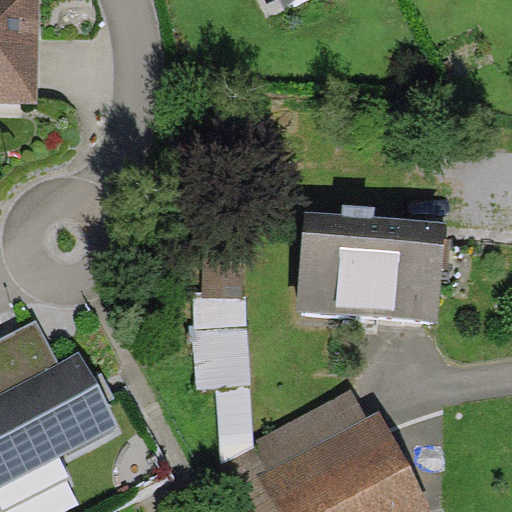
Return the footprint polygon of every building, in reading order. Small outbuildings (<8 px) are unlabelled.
[(37,0),(0,0),(0,104),(34,105),(37,0)] [(303,318),(435,330),(443,243),(374,237),(375,222),(346,219),(344,235),(311,232),(303,318)] [(209,299),(248,297),(246,263),(208,265),(209,299)] [(61,379),(36,330),(0,348),(0,487),(111,432),(79,370),(61,379)] [(285,511),(420,511),(387,447),(370,455),(347,409),(228,469),(250,511),(253,511),(279,499),(285,511)]
